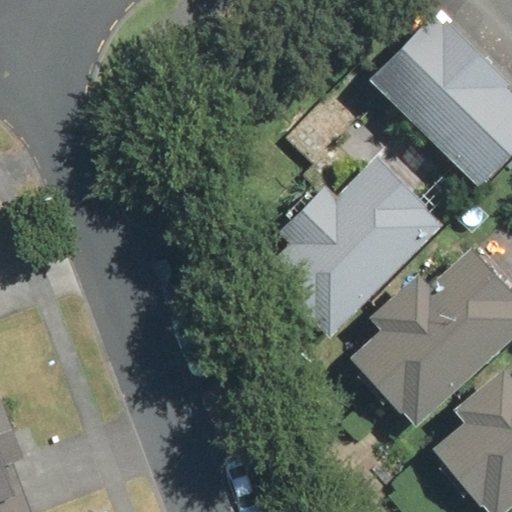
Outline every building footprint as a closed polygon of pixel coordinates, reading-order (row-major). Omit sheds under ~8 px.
[(511,64),(457,7),(386,76),(492,186),(511,166),(511,64)] [(353,192),(338,177),(288,229),(303,244),(275,273),(342,336),(454,219),(388,155),(353,192)] [(448,275),(435,262),(380,316),(392,329),(362,358),(427,426),(511,344),(511,271),(483,241),(448,275)] [(511,511),(511,370),(468,408),(481,423),(451,450),(504,511),(511,511)] [(0,511),(37,511),(0,411),(0,511)]
